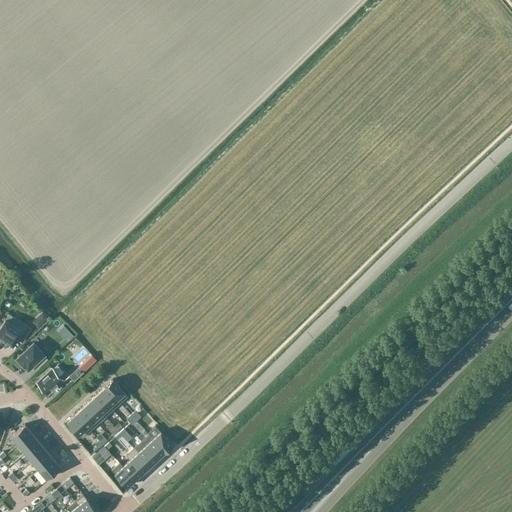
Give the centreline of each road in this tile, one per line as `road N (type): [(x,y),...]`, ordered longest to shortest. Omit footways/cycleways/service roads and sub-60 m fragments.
road 1 (unclassified): [(511,144),(125,509)]
road 2 (trunk): [(397,413),(511,300)]
road 3 (trunk): [(397,413),(277,511)]
road 4 (residential): [(26,395),(125,509)]
